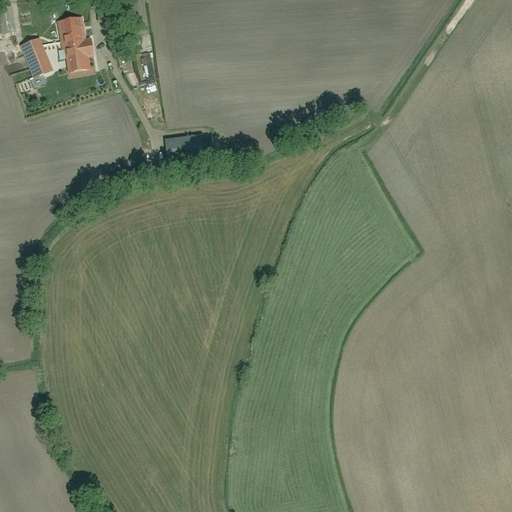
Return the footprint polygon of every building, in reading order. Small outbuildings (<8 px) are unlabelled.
[(43,6),(13,9),(16,35),(46,32),(43,6)] [(0,10),(0,36),(16,35),(13,9),(0,10)] [(91,42),(83,43),(80,22),(57,25),(65,73),(87,70),(86,61),(94,59),(91,42)] [(38,42),(20,50),(33,81),(51,74),(38,42)] [(136,73),(128,77),(134,89),(143,84),(136,73)] [(198,138),(163,142),(166,167),(201,163),(198,138)]
